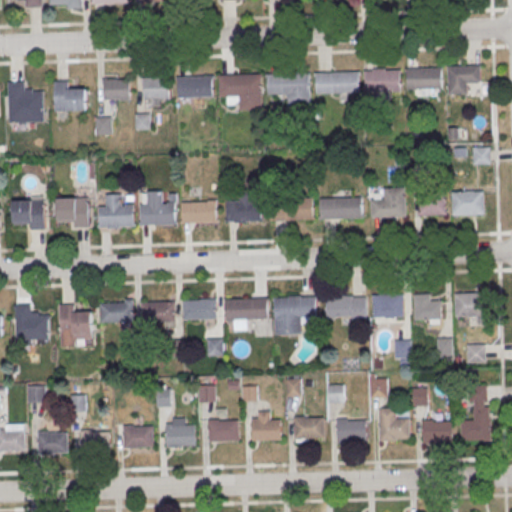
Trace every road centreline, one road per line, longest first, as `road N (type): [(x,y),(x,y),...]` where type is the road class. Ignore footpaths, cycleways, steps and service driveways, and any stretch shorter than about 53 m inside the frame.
road 1 (residential): [(511,26),(0,45)]
road 2 (residential): [(511,251),(0,269)]
road 3 (residential): [(511,476),(0,492)]
